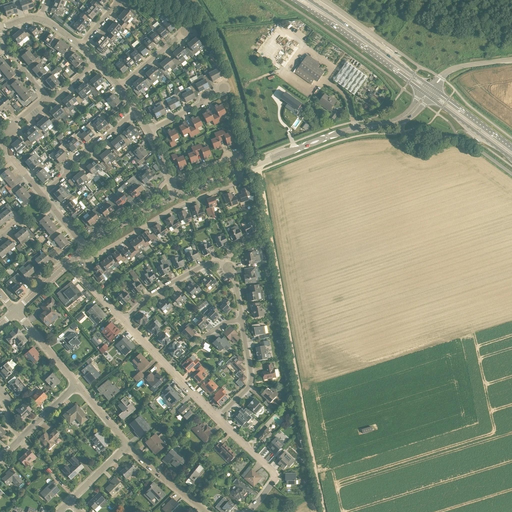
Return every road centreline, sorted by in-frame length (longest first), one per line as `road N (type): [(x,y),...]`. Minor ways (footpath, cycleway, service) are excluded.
road 1 (unclassified): [(323,511),(258,163)]
road 2 (residential): [(77,254),(86,259),(178,205),(239,181),(242,170)]
road 3 (primary): [(293,0),(423,92)]
road 4 (tertiary): [(258,163),(399,120)]
road 5 (primary): [(429,85),(309,0)]
road 6 (unclassified): [(511,174),(460,139),(411,145),(399,120)]
road 7 (residential): [(217,419),(124,320)]
road 8 (residential): [(39,195),(137,111)]
road 9 (residential): [(246,511),(275,476),(217,419)]
road 10 (residential): [(124,320),(152,293),(205,264),(227,267)]
